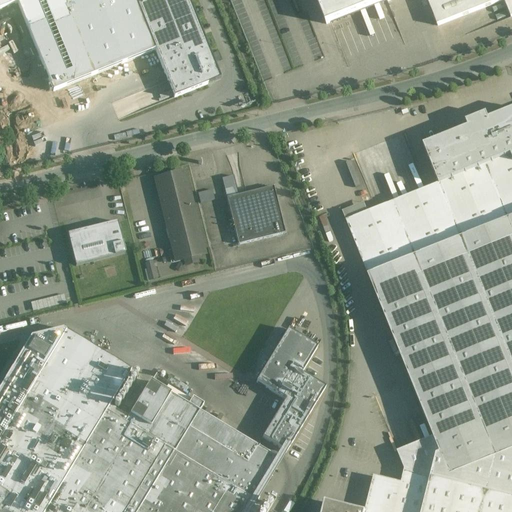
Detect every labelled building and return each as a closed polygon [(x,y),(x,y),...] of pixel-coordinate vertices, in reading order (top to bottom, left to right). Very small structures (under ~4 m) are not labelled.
[(53,92),(155,51),(135,0),(0,0),(0,10),(17,3),(53,92)] [(220,80),(188,0),(135,0),(155,51),(174,99),(220,80)] [(388,0),(316,0),(326,25),(388,0)] [(511,0),(426,0),(438,27),(504,0),(511,18),(511,17),(511,0)] [(439,185),(346,222),(434,438),(397,453),(405,471),(402,485),(374,478),(365,511),(511,511),(511,110),(489,120),(486,115),(466,123),(468,129),(424,145),(439,185)] [(185,173),(155,180),(176,263),(185,261),(186,267),(197,263),(196,258),(205,255),(185,173)] [(274,189),(227,201),(239,245),(286,233),(274,189)] [(200,202),(214,200),(213,191),(199,193),(200,202)] [(47,205),(0,216),(0,324),(72,306),(47,205)] [(118,222),(67,235),(76,267),(125,254),(118,222)] [(0,440),(66,332),(63,330),(31,337),(0,388),(0,440)] [(281,450),(286,453),(325,389),(302,374),(317,348),(288,330),(256,383),(285,401),(262,439),(281,450)] [(0,440),(0,511),(257,511),(261,506),(256,503),(251,499),(125,423),(128,418),(110,407),(115,397),(118,399),(132,375),(130,374),(132,371),(66,332),(0,440)] [(128,418),(125,423),(251,499),(276,458),(199,412),(204,405),(193,399),(188,406),(150,383),(128,418)] [(256,503),(286,453),(281,450),(276,458),(251,499),(256,503)] [(289,501),(282,511),(288,511),(293,503),(289,501)] [(323,511),(360,511),(326,503),(323,511)]
